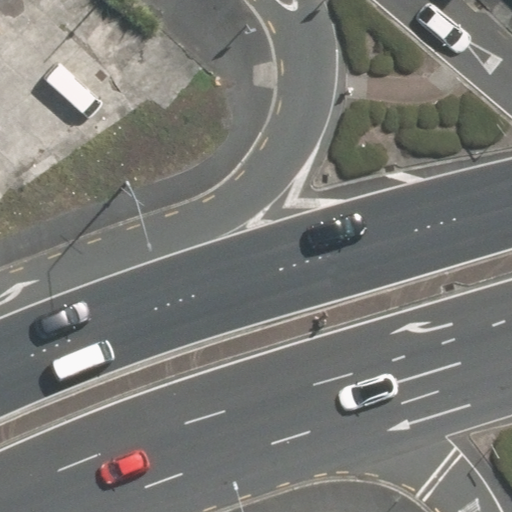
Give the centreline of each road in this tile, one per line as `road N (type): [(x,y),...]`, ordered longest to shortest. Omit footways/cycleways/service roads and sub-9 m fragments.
road 1 (residential): [(193,299),(276,183),(301,125),(312,65),(295,0)]
road 2 (trunk): [(193,299),(511,200)]
road 3 (trunk): [(301,411),(31,511)]
road 4 (trunk): [(511,344),(301,411)]
road 5 (trunk): [(0,370),(193,299)]
road 6 (residential): [(473,511),(416,456),(301,411)]
road 7 (residential): [(411,0),(511,75)]
